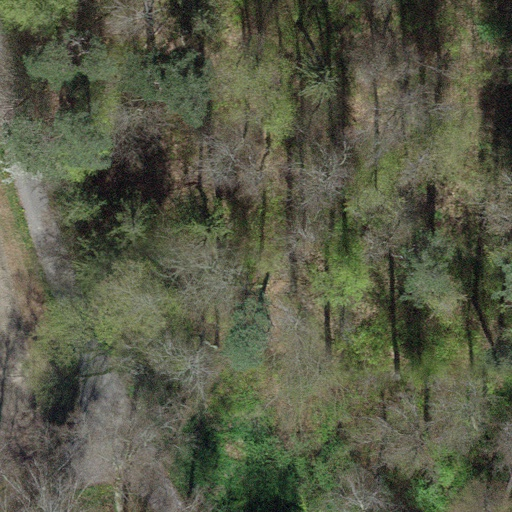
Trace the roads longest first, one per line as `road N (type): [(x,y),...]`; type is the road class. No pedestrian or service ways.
road 1 (track): [(0,88),(107,444)]
road 2 (track): [(0,508),(107,444)]
